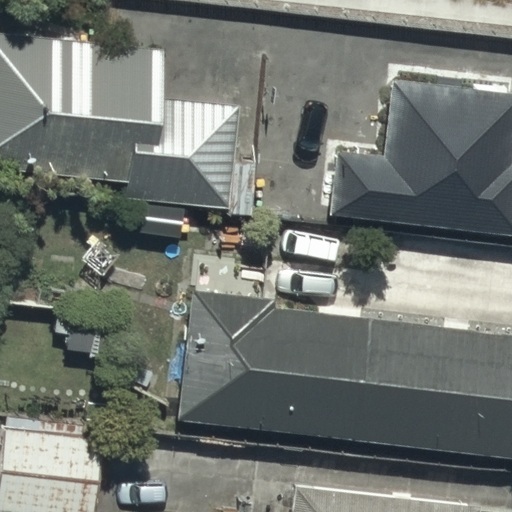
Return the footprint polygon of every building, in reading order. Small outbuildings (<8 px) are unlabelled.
[(0,17),(0,155),(125,167),(123,184),(231,194),(241,92),(162,85),(167,33),(0,17)] [(335,131),(329,198),(511,213),(511,74),(390,64),(384,135),(335,131)] [(191,270),(177,403),(511,437),(511,311),(278,287),(278,279),(191,270)] [(0,510),(20,511),(90,511),(96,438),(80,437),(81,425),(0,418),(0,510)] [(294,470),(289,511),(474,511),(476,486),(294,470)]
